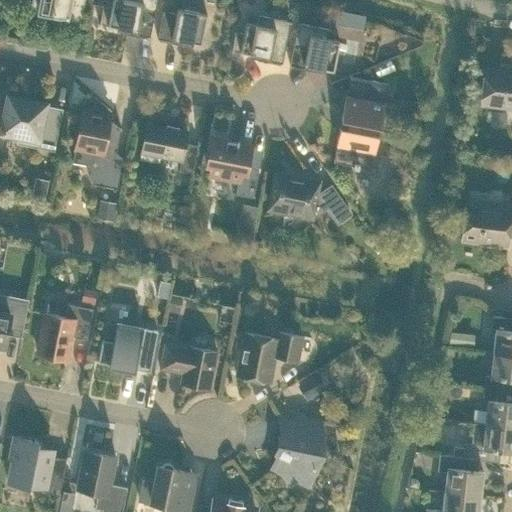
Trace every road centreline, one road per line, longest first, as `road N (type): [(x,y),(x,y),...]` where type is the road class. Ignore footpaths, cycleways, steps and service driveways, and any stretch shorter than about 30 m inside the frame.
road 1 (residential): [(0,50),(276,104)]
road 2 (residential): [(214,432),(0,388)]
